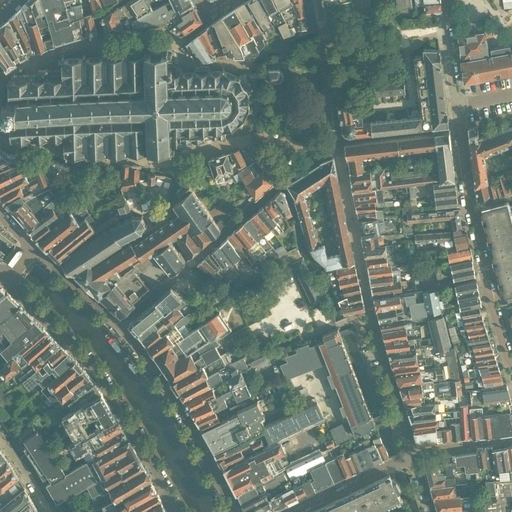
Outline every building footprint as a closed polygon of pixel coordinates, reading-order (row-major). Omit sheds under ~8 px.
[(28,0),(23,6),(38,51),(46,48),(30,0),(28,0)] [(41,0),(30,0),(46,48),(55,45),(41,0)] [(64,0),(41,0),(55,45),(76,38),(84,36),(80,16),(71,19),(64,0)] [(64,0),(71,19),(80,16),(84,36),(87,35),(85,14),(84,4),(77,5),(75,0),(64,0)] [(75,0),(77,5),(84,4),(85,14),(92,12),(89,0),(75,0)] [(89,0),(92,12),(93,15),(108,6),(104,0),(89,0)] [(147,0),(129,0),(128,1),(138,17),(153,9),(147,0)] [(140,19),(133,24),(134,29),(145,28),(167,25),(165,22),(169,19),(168,18),(173,11),(180,7),(181,8),(182,7),(182,6),(190,0),(147,0),(153,9),(138,17),(140,19)] [(169,19),(165,22),(167,25),(170,29),(175,25),(185,18),(182,15),(194,7),(191,0),(190,0),(182,6),(182,7),(181,8),(180,7),(173,11),(168,18),(169,19)] [(247,0),(244,2),(263,35),(264,38),(265,40),(273,36),(272,34),(252,0),(247,0)] [(260,0),(252,0),(272,34),(277,31),(274,24),(271,19),(260,0)] [(260,0),(271,19),(274,24),(277,31),(278,31),(280,34),(282,33),(278,26),(286,22),(275,0),(260,0)] [(290,0),(275,0),(286,22),(278,26),(282,33),(283,37),(287,36),(291,35),(291,36),(295,35),(292,28),(289,29),(287,24),(289,23),(288,21),(297,16),(292,5),(293,4),(290,0)] [(290,0),(293,4),(292,5),(297,16),(299,18),(300,18),(301,32),(305,30),(305,17),(302,1),(301,0),(290,0)] [(373,16),(369,0),(351,0),(352,2),(354,18),(373,16)] [(396,0),(398,11),(413,9),(411,0),(396,0)] [(511,0),(502,0),(503,4),(504,10),(511,9),(511,7),(511,6),(511,0)] [(128,1),(122,5),(133,24),(140,19),(138,17),(128,1)] [(244,2),(234,8),(259,52),(265,45),(262,39),(264,38),(263,35),(244,2)] [(352,2),(341,3),(324,6),(326,21),(354,18),(352,2)] [(424,5),(424,14),(433,13),(433,15),(441,14),(441,13),(441,12),(441,3),(424,5)] [(122,5),(114,10),(124,30),(134,29),(133,24),(122,5)] [(23,6),(17,12),(35,52),(38,51),(23,6)] [(374,10),(375,15),(383,14),(382,6),(376,7),(377,9),(374,10)] [(175,25),(170,29),(181,36),(201,21),(194,7),(182,15),(185,18),(175,25)] [(234,8),(222,16),(240,48),(244,57),(256,56),(259,52),(234,8)] [(114,10),(101,17),(105,31),(124,30),(114,10)] [(17,12),(9,19),(27,56),(35,52),(17,12)] [(92,12),(85,14),(87,35),(97,32),(93,15),(92,12)] [(222,16),(214,21),(227,58),(244,57),(240,48),(222,16)] [(9,19),(1,25),(21,59),(27,56),(9,19)] [(214,21),(207,27),(214,47),(217,51),(219,58),(227,58),(214,21)] [(1,25),(0,26),(0,37),(16,62),(21,59),(1,25)] [(207,27),(199,33),(213,53),(212,53),(213,59),(217,58),(219,58),(217,51),(214,47),(207,27)] [(484,32),(458,37),(461,61),(464,83),(511,74),(511,51),(510,52),(509,46),(490,49),(492,55),(489,56),(484,32)] [(213,53),(199,33),(187,43),(202,61),(208,60),(213,59),(212,53),(213,53)] [(0,37),(0,59),(6,67),(7,69),(16,62),(0,37)] [(57,147),(62,147),(62,152),(62,154),(63,154),(67,155),(70,155),(85,155),(85,158),(88,158),(88,155),(106,154),(106,158),(109,157),(108,154),(126,153),(126,157),(129,157),(129,153),(144,152),(147,152),(147,156),(151,156),(150,152),(167,151),(169,151),(169,155),(172,154),(172,151),(180,150),(180,152),(181,152),(181,150),(183,150),(183,149),(181,149),(181,142),(185,142),(185,143),(186,143),(186,142),(194,142),(194,143),(195,143),(195,142),(203,141),(203,143),(205,143),(205,142),(206,142),(206,140),(211,139),(211,140),(213,139),(225,138),(225,133),(227,133),(226,130),(231,127),(239,123),(241,125),(243,124),(241,121),(249,110),(251,110),(252,111),(253,108),(249,107),(249,93),(252,92),(251,89),(248,90),(244,85),(246,83),(248,83),(248,79),(264,79),(266,79),(266,81),(265,81),(265,82),(266,82),(268,82),(280,82),(280,81),(283,79),(283,72),(282,72),(280,69),(280,68),(268,69),(268,70),(265,72),(263,72),(263,73),(248,74),(248,73),(243,73),(243,76),(242,76),(240,74),(238,77),(224,71),(225,68),(222,68),(222,71),(210,72),(210,68),(209,68),(208,67),(195,67),(195,69),(194,69),(194,73),(183,73),(182,70),(181,70),(181,65),(172,66),(172,57),(172,55),(168,55),(168,49),(165,50),(165,55),(163,55),(147,56),(147,50),(143,50),(143,56),(140,56),(126,57),(126,53),(123,53),(123,57),(105,58),(105,53),(103,54),(103,58),(86,58),(86,54),(83,54),(83,58),(71,59),(65,59),(65,55),(62,55),(62,59),(62,60),(60,60),(57,60),(56,62),(60,62),(60,69),(48,70),(48,69),(38,69),(39,74),(11,76),(11,79),(11,78),(9,78),(9,81),(8,81),(8,82),(6,82),(6,84),(9,84),(9,100),(7,100),(7,102),(9,102),(9,103),(4,104),(2,103),(1,103),(1,104),(3,105),(3,116),(2,117),(1,119),(3,119),(4,118),(4,123),(10,123),(10,138),(8,138),(8,140),(10,140),(11,140),(11,143),(13,143),(13,140),(32,139),(32,142),(34,142),(34,139),(48,139),(48,141),(55,141),(55,145),(57,147)] [(422,117),(371,122),(372,134),(398,132),(423,129),(433,128),(448,126),(447,110),(446,110),(441,66),(439,50),(423,49),(424,56),(415,57),(422,117)] [(371,82),(372,96),(405,93),(404,79),(371,82)] [(352,104),(338,105),(341,122),(356,120),(356,124),(363,123),(362,115),(366,114),(365,102),(355,103),(352,103),(352,104)] [(356,120),(341,122),(342,127),(342,128),(343,132),(345,136),(349,137),(354,137),(354,136),(372,134),(371,122),(363,123),(356,124),(356,120)] [(477,126),(468,128),(469,141),(470,159),(474,188),(477,202),(491,197),(497,197),(497,196),(500,195),(500,196),(509,194),(503,174),(495,178),(498,187),(494,188),(492,180),(487,181),(486,173),(485,167),(484,159),(483,155),(511,144),(511,127),(511,128),(509,128),(483,138),(482,137),(479,138),(477,126)] [(441,181),(455,180),(450,146),(451,146),(449,132),(434,133),(436,147),(434,148),(434,153),(433,153),(435,169),(436,169),(437,174),(437,175),(439,175),(440,174),(441,181)] [(362,156),(434,148),(436,147),(434,133),(345,143),(350,173),(366,171),(365,169),(364,169),(362,156)] [(235,163),(237,168),(239,172),(247,167),(246,165),(246,164),(239,150),(230,153),(234,164),(235,163)] [(211,167),(214,178),(216,178),(217,183),(224,181),(222,175),(225,175),(233,172),(229,160),(227,154),(227,153),(218,156),(208,159),(210,163),(211,167)] [(0,159),(0,167),(12,162),(15,156),(7,154),(4,158),(0,159)] [(0,167),(0,175),(23,165),(24,158),(15,156),(12,162),(0,167)] [(343,265),(354,263),(349,238),(333,158),(322,163),(287,185),(296,200),(294,201),(303,232),(308,247),(315,257),(325,265),(326,269),(341,266),(343,265)] [(41,166),(50,182),(57,177),(69,168),(69,167),(53,160),(49,162),(47,163),(41,166)] [(251,172),(241,179),(242,179),(252,195),(254,198),(255,198),(271,184),(273,183),(263,171),(262,172),(255,162),(248,167),(251,172)] [(0,175),(0,187),(25,174),(23,168),(23,165),(0,175)] [(118,178),(122,191),(137,188),(135,179),(140,179),(145,179),(145,174),(144,174),(144,173),(140,173),(141,167),(129,166),(121,165),(121,172),(118,171),(118,177),(118,178)] [(34,170),(38,177),(41,183),(42,186),(50,182),(41,166),(38,168),(34,170)] [(376,170),(378,189),(382,188),(433,183),(440,182),(439,175),(437,175),(437,174),(432,175),(422,176),(404,178),(385,180),(384,169),(376,170)] [(0,187),(0,196),(0,197),(38,177),(34,170),(25,174),(0,187)] [(99,171),(95,171),(95,183),(99,184),(103,184),(104,171),(99,171)] [(350,173),(352,182),(371,180),(370,171),(366,171),(350,173)] [(237,182),(242,179),(238,173),(238,174),(235,175),(233,176),(237,182)] [(0,197),(5,203),(26,192),(41,183),(38,177),(0,197)] [(352,182),(353,191),(371,189),(371,180),(352,182)] [(433,183),(434,191),(456,189),(455,180),(440,182),(433,183)] [(95,293),(99,297),(116,282),(121,278),(116,271),(131,262),(135,267),(153,254),(171,242),(175,238),(189,258),(202,246),(212,237),(220,230),(220,229),(216,224),(187,182),(176,192),(172,203),(174,205),(173,206),(179,215),(175,217),(174,219),(174,218),(172,219),(173,219),(169,222),(168,222),(168,223),(164,225),(163,226),(159,229),(158,229),(154,232),(153,233),(149,236),(149,235),(148,236),(144,239),(143,240),(139,242),(138,243),(134,246),(133,246),(131,243),(116,253),(114,250),(94,263),(76,276),(78,278),(86,285),(95,293)] [(10,209),(27,229),(59,204),(61,202),(49,187),(29,197),(10,209)] [(353,191),(355,199),(376,196),(383,195),(382,188),(378,189),(375,189),(371,189),(353,191)] [(434,191),(435,199),(456,197),(456,189),(434,191)] [(281,191),(271,199),(278,210),(279,211),(280,210),(283,215),(286,214),(288,217),(291,216),(284,197),(285,197),(284,196),(281,191)] [(5,203),(10,209),(29,197),(26,192),(5,203)] [(84,192),(78,195),(61,207),(63,209),(67,215),(71,212),(70,212),(84,203),(80,197),(82,196),(83,197),(86,195),(84,192)] [(355,199),(356,205),(384,202),(383,195),(376,196),(355,199)] [(456,197),(435,199),(436,207),(457,205),(456,197)] [(271,199),(263,206),(277,223),(280,220),(279,219),(283,215),(280,210),(279,211),(278,210),(271,199)] [(117,218),(131,214),(126,201),(111,204),(116,216),(116,215),(117,218)] [(356,205),(357,213),(375,211),(375,207),(377,206),(377,207),(393,206),(392,201),(384,202),(374,203),(356,205)] [(38,239),(47,249),(48,248),(50,246),(84,218),(89,215),(85,209),(87,208),(84,203),(70,212),(71,212),(67,215),(38,239)] [(27,229),(32,234),(63,209),(61,207),(59,204),(27,229)] [(511,223),(507,204),(482,211),(484,218),(481,219),(483,226),(486,226),(489,240),(486,240),(488,248),(491,247),(495,261),(491,262),(493,269),(497,268),(500,282),(497,283),(499,290),(502,289),(504,297),(506,297),(508,304),(511,302),(511,223)] [(263,206),(256,212),(272,232),(275,237),(279,234),(273,226),(277,223),(263,206)] [(32,234),(38,239),(67,215),(63,209),(32,234)] [(357,213),(358,220),(383,217),(382,210),(375,211),(357,213)] [(452,225),(452,229),(461,228),(460,224),(459,210),(406,215),(407,223),(451,219),(452,225)] [(249,218),(264,237),(269,232),(271,234),(272,232),(256,212),(249,218)] [(47,249),(59,261),(60,260),(62,259),(112,225),(113,227),(119,224),(118,222),(119,222),(117,218),(116,215),(116,216),(107,219),(94,228),(91,226),(95,223),(89,215),(84,218),(50,246),(48,248),(47,249)] [(68,268),(76,276),(94,263),(114,250),(121,246),(120,245),(122,244),(121,243),(122,242),(127,240),(128,241),(129,241),(132,241),(134,240),(134,238),(136,237),(135,236),(140,233),(141,235),(142,234),(141,232),(145,226),(147,226),(147,224),(145,224),(142,218),(143,217),(141,216),(141,217),(133,217),(132,215),(131,216),(132,217),(127,220),(126,218),(125,219),(125,221),(121,223),(120,222),(119,222),(118,222),(119,224),(113,227),(112,225),(62,259),(60,260),(59,261),(68,268)] [(360,230),(362,238),(381,236),(380,231),(388,229),(394,228),(393,224),(388,225),(387,221),(384,222),(383,217),(358,220),(360,230)] [(249,218),(243,223),(278,267),(284,262),(283,261),(279,256),(274,250),(264,237),(262,235),(249,218)] [(221,219),(216,224),(220,229),(225,224),(221,219)] [(243,223),(235,230),(257,259),(270,274),(278,267),(243,223)] [(453,235),(457,250),(469,248),(466,233),(462,234),(461,228),(452,229),(453,235)] [(235,230),(227,238),(233,245),(236,250),(248,266),(249,265),(252,269),(255,266),(252,262),(257,259),(235,230)] [(414,235),(415,243),(450,240),(449,232),(414,235)] [(227,238),(220,244),(239,269),(241,271),(248,266),(236,250),(233,245),(227,238)] [(171,242),(153,254),(171,275),(185,262),(171,242)] [(220,244),(212,252),(230,276),(239,269),(220,244)] [(363,248),(366,259),(393,256),(392,245),(383,246),(363,248)] [(283,246),(274,250),(279,256),(280,255),(287,252),(283,246)] [(294,267),(312,305),(323,300),(302,258),(301,258),(296,247),(287,252),(280,255),(279,256),(283,261),(284,262),(286,266),(288,270),(294,267)] [(450,264),(460,262),(471,259),(472,259),(469,248),(457,250),(447,252),(450,264)] [(212,252),(205,259),(217,270),(223,276),(226,272),(230,276),(212,252)] [(367,268),(368,268),(390,266),(394,266),(393,256),(366,259),(367,268)] [(197,265),(211,275),(220,280),(223,276),(217,270),(205,259),(197,265)] [(450,264),(452,272),(473,267),(471,259),(460,262),(450,264)] [(328,273),(331,282),(339,279),(357,275),(354,266),(341,268),(337,270),(328,273)] [(368,268),(370,277),(400,274),(399,270),(391,271),(390,266),(368,268)] [(473,267),(452,272),(453,280),(475,275),(473,267)] [(116,282),(99,297),(111,308),(116,312),(121,317),(131,309),(135,305),(151,291),(145,284),(132,269),(126,274),(121,278),(116,282)] [(370,277),(371,285),(391,283),(390,277),(392,277),(392,279),(400,278),(400,274),(370,277)] [(340,288),(342,288),(359,284),(357,275),(339,279),(331,282),(334,290),(340,288)] [(455,285),(456,294),(478,289),(476,281),(455,285)] [(391,283),(371,285),(373,295),(402,291),(400,282),(391,283)] [(336,295),(338,299),(347,297),(347,296),(361,293),(359,284),(342,288),(344,293),(336,295)] [(156,301),(156,302),(166,313),(181,299),(171,288),(156,301)] [(424,291),(417,292),(414,292),(418,316),(418,319),(427,318),(431,333),(428,334),(429,345),(425,346),(427,357),(430,357),(446,354),(455,353),(454,347),(451,348),(443,316),(442,317),(437,289),(428,290),(424,291)] [(456,294),(458,302),(480,297),(478,289),(456,294)] [(0,349),(35,320),(20,304),(7,292),(0,297),(0,349)] [(418,316),(414,292),(374,299),(376,311),(396,307),(395,307),(401,306),(403,316),(406,316),(406,318),(418,316)] [(340,306),(341,306),(348,304),(348,306),(363,302),(361,293),(347,296),(347,297),(338,299),(340,306)] [(480,297),(458,302),(460,309),(481,305),(480,297)] [(143,340),(148,346),(175,325),(181,319),(185,316),(178,310),(186,303),(184,301),(181,299),(166,313),(165,314),(166,315),(161,319),(164,323),(143,340)] [(138,334),(143,340),(164,323),(161,319),(166,315),(165,314),(166,313),(156,302),(129,324),(138,334)] [(348,304),(341,306),(344,315),(365,310),(363,302),(348,306),(348,304)] [(398,319),(396,307),(376,311),(379,323),(404,319),(404,318),(398,319)] [(455,313),(456,320),(481,315),(479,308),(459,312),(455,313)] [(212,317),(200,325),(201,326),(210,340),(214,337),(216,340),(217,339),(231,329),(225,320),(219,312),(212,317)] [(155,356),(156,356),(172,345),(190,332),(184,325),(193,318),(190,313),(185,316),(181,319),(175,325),(148,346),(155,356)] [(458,326),(463,325),(483,321),(481,315),(456,320),(458,326)] [(404,319),(379,323),(382,332),(411,327),(411,323),(404,324),(404,319)] [(4,351),(9,357),(43,328),(35,320),(0,349),(0,353),(0,354),(4,351)] [(463,325),(465,331),(485,328),(483,321),(463,325)] [(382,332),(385,341),(421,337),(420,326),(411,327),(382,332)] [(184,336),(177,341),(185,353),(185,352),(193,347),(195,350),(187,356),(189,358),(200,350),(207,363),(221,356),(215,345),(219,343),(217,340),(217,339),(216,340),(214,337),(210,340),(207,342),(201,346),(199,343),(205,339),(198,328),(197,327),(192,331),(190,332),(184,336)] [(0,372),(6,380),(12,375),(22,367),(18,361),(23,357),(22,356),(49,334),(43,328),(9,357),(9,358),(0,365),(0,372)] [(463,338),(465,338),(487,335),(485,328),(465,331),(461,332),(461,334),(462,334),(463,338)] [(351,424),(344,427),(342,424),(330,429),(337,444),(355,435),(375,426),(374,421),(371,416),(341,340),(342,340),(339,333),(338,329),(323,335),(325,341),(319,343),(310,347),(308,343),(290,351),(291,354),(286,356),(288,361),(280,364),(286,378),(327,362),(331,372),(327,374),(335,392),(338,391),(341,398),(337,399),(343,415),(347,413),(351,424)] [(28,362),(55,340),(49,334),(22,356),(23,357),(24,358),(28,362)] [(465,338),(467,345),(490,341),(487,335),(465,338)] [(385,341),(387,350),(416,347),(420,347),(419,340),(422,339),(421,337),(385,341)] [(12,375),(19,384),(22,381),(39,368),(42,365),(46,362),(44,360),(61,345),(55,340),(28,362),(22,367),(12,375)] [(172,345),(156,356),(169,376),(172,381),(207,363),(200,350),(189,358),(187,356),(185,352),(185,353),(177,341),(172,345)] [(467,345),(469,351),(492,348),(490,341),(467,345)] [(53,364),(67,352),(61,345),(44,360),(46,362),(47,361),(49,359),(53,364)] [(387,350),(391,361),(417,358),(424,357),(427,357),(425,346),(420,347),(416,347),(387,350)] [(469,351),(471,358),(494,354),(492,348),(469,351)] [(44,387),(75,360),(67,352),(53,364),(51,366),(47,361),(46,362),(42,365),(46,369),(43,372),(39,368),(22,381),(27,385),(30,389),(39,381),(44,387)] [(226,366),(232,363),(231,360),(232,359),(229,354),(227,354),(226,353),(221,356),(207,363),(172,381),(179,391),(208,376),(226,366)] [(403,397),(420,395),(438,395),(458,394),(461,394),(459,380),(455,353),(446,354),(450,382),(432,384),(431,382),(400,387),(403,397)] [(476,359),(477,362),(496,360),(494,354),(471,358),(472,360),(476,359)] [(391,361),(393,367),(418,365),(423,364),(425,364),(424,357),(417,358),(391,361)] [(184,400),(184,399),(217,383),(227,378),(241,372),(248,368),(243,358),(232,363),(226,366),(208,376),(179,391),(178,391),(184,400)] [(48,397),(83,368),(75,360),(44,387),(41,389),(48,397)] [(473,367),(474,369),(479,368),(497,365),(496,360),(477,362),(474,363),(475,366),(473,367)] [(393,367),(395,374),(424,370),(423,364),(418,365),(393,367)] [(477,371),(478,374),(499,371),(497,365),(479,368),(474,369),(474,371),(477,371)] [(395,374),(400,387),(431,382),(446,380),(443,367),(424,370),(395,374)] [(56,405),(90,377),(83,368),(48,397),(44,401),(51,409),(56,405)] [(479,380),(477,380),(501,377),(499,371),(478,374),(479,380)] [(195,419),(222,407),(227,405),(238,401),(237,400),(251,394),(241,372),(227,378),(229,383),(219,387),(219,386),(218,387),(217,385),(215,386),(216,388),(214,392),(216,395),(205,400),(189,409),(195,419)] [(63,411),(71,405),(69,402),(94,383),(90,377),(56,405),(61,413),(63,411)] [(477,380),(476,380),(476,383),(477,383),(478,386),(484,386),(503,383),(501,377),(477,380)] [(71,405),(63,411),(65,414),(73,409),(88,400),(101,393),(94,383),(69,402),(71,405)] [(184,399),(189,409),(205,400),(216,395),(214,392),(216,388),(215,386),(217,385),(218,387),(219,386),(217,383),(184,399)] [(507,386),(485,389),(486,395),(508,393),(507,386)] [(466,390),(467,405),(487,403),(486,395),(485,389),(466,390)] [(106,400),(101,393),(88,400),(73,409),(65,414),(62,415),(67,424),(65,426),(67,430),(70,429),(76,439),(70,442),(77,455),(83,452),(91,447),(88,440),(92,438),(90,434),(99,429),(98,428),(116,418),(106,400)] [(510,400),(508,393),(486,395),(487,403),(500,401),(510,400)] [(195,419),(202,430),(231,416),(238,412),(237,410),(255,402),(251,394),(237,400),(238,401),(227,405),(222,407),(195,419)] [(403,397),(406,405),(439,403),(438,395),(420,395),(403,397)] [(501,405),(500,405),(502,413),(488,415),(492,437),(500,436),(511,434),(511,419),(509,404),(511,403),(510,400),(500,401),(501,405)] [(202,430),(215,452),(254,433),(263,429),(262,427),(265,426),(260,417),(264,415),(257,401),(255,402),(237,410),(238,412),(231,416),(202,430)] [(266,436),(261,439),(264,445),(269,443),(272,441),(279,438),(279,437),(312,421),(323,415),(317,402),(299,410),(265,426),(262,427),(263,429),(266,436)] [(406,405),(409,413),(437,411),(459,410),(459,406),(459,402),(439,403),(406,405)] [(459,410),(460,416),(460,424),(461,439),(470,439),(467,405),(459,406),(459,410)] [(492,437),(488,415),(482,416),(481,408),(469,409),(470,420),(473,439),(479,438),(492,437)] [(409,413),(411,421),(437,417),(442,417),(452,417),(460,416),(459,410),(437,411),(409,413)] [(411,421),(414,429),(443,427),(442,417),(437,417),(411,421)] [(443,427),(414,429),(418,445),(437,442),(443,441),(442,430),(450,429),(450,424),(453,424),(452,417),(442,417),(443,427)] [(88,440),(91,447),(122,428),(116,418),(98,428),(99,429),(90,434),(92,438),(88,440)] [(22,440),(36,431),(36,430),(42,426),(38,420),(27,428),(26,428),(18,433),(22,440)] [(460,424),(453,424),(450,424),(450,429),(452,441),(461,439),(460,424)] [(83,452),(88,460),(128,439),(122,428),(91,447),(83,452)] [(452,441),(450,429),(442,430),(443,441),(452,441)] [(36,466),(47,484),(66,473),(38,430),(36,431),(22,440),(20,441),(28,453),(36,466)] [(215,452),(218,459),(249,444),(248,442),(250,441),(251,443),(257,440),(254,433),(215,452)] [(374,444),(366,448),(368,452),(369,452),(370,453),(369,454),(374,464),(382,460),(376,447),(382,444),(379,437),(373,440),(374,444)] [(66,473),(47,484),(56,500),(57,502),(87,486),(93,496),(105,489),(100,481),(104,479),(115,472),(116,474),(140,460),(128,439),(88,460),(66,473)] [(222,466),(222,465),(233,460),(244,455),(255,450),(261,447),(264,445),(261,439),(257,440),(251,443),(250,441),(248,442),(249,444),(218,459),(222,466)] [(327,447),(328,448),(332,446),(333,446),(335,445),(332,439),(325,442),(327,447)] [(224,468),(236,493),(283,470),(285,468),(279,455),(285,452),(284,448),(291,445),(289,442),(283,445),(282,445),(282,444),(280,442),(274,445),(262,450),(235,463),(233,460),(222,465),(224,468)] [(362,442),(359,443),(360,445),(368,467),(374,464),(369,454),(370,453),(369,452),(368,452),(366,448),(364,449),(362,442)] [(382,444),(376,447),(382,460),(388,457),(382,444)] [(354,448),(356,452),(362,469),(368,467),(360,445),(353,447),(354,448)] [(326,449),(321,451),(326,462),(327,464),(326,464),(334,482),(335,482),(342,478),(345,476),(337,456),(333,446),(332,446),(328,448),(326,449)] [(492,447),(485,448),(488,468),(491,468),(492,474),(488,474),(488,476),(488,479),(496,478),(492,447)] [(492,447),(496,478),(511,478),(507,447),(492,450),(492,447)] [(355,452),(350,454),(357,472),(362,469),(356,452),(354,448),(355,452)] [(477,449),(478,452),(482,479),(488,479),(488,476),(487,476),(486,468),(488,468),(485,448),(477,449)] [(290,466),(286,468),(291,479),(297,476),(303,474),(310,470),(326,462),(321,451),(321,452),(315,454),(293,465),(290,466)] [(348,451),(343,453),(351,474),(357,472),(350,454),(348,451)] [(478,452),(455,456),(456,465),(459,465),(465,465),(465,472),(475,471),(476,479),(482,479),(478,452)] [(337,456),(345,476),(351,474),(343,453),(337,456)] [(437,459),(437,460),(438,464),(441,464),(442,469),(446,468),(446,474),(453,473),(454,473),(465,472),(465,465),(459,465),(456,465),(455,456),(437,459)] [(0,479),(13,469),(7,460),(0,466),(0,479)] [(115,472),(104,479),(109,487),(144,467),(140,460),(116,474),(115,472)] [(440,474),(446,474),(446,468),(442,469),(441,464),(438,464),(437,460),(424,461),(428,475),(440,474)] [(326,462),(310,470),(313,477),(314,479),(310,481),(315,490),(319,489),(327,485),(334,482),(326,464),(327,464),(326,462)] [(150,480),(144,467),(109,487),(116,500),(150,480)] [(236,493),(242,505),(266,493),(276,487),(280,485),(289,480),(291,479),(286,468),(283,470),(236,493)] [(1,491),(18,477),(13,469),(0,479),(0,489),(1,491)] [(428,475),(431,487),(455,485),(454,473),(453,473),(446,474),(440,474),(428,475)] [(303,474),(297,476),(301,483),(300,483),(307,495),(315,490),(310,481),(314,479),(313,477),(310,479),(309,478),(306,480),(303,474)] [(311,511),(379,511),(398,503),(396,501),(400,499),(397,493),(400,491),(396,482),(393,483),(389,475),(350,494),(339,498),(340,499),(311,511)] [(291,479),(289,480),(293,486),(292,487),(299,499),(307,495),(300,483),(301,483),(297,476),(291,479)] [(0,508),(25,488),(18,477),(1,491),(0,491),(0,508)] [(289,480),(280,485),(283,491),(282,492),(287,504),(295,501),(299,499),(292,487),(293,486),(289,480)] [(493,480),(485,481),(486,495),(496,495),(494,481),(493,480)] [(129,507),(157,492),(151,482),(124,498),(129,507)] [(431,487),(434,498),(456,497),(455,489),(462,489),(462,486),(466,486),(466,484),(455,485),(431,487)] [(245,511),(269,499),(279,494),(276,487),(266,493),(242,505),(245,511)] [(14,511),(31,499),(25,488),(0,508),(0,511),(14,511)] [(134,511),(140,511),(157,503),(161,500),(157,492),(129,507),(128,508),(130,511),(133,510),(134,511)] [(279,494),(269,499),(275,510),(287,504),(282,492),(279,494)] [(456,497),(434,498),(437,511),(438,511),(437,511),(464,511),(464,508),(478,507),(477,495),(456,497)] [(34,511),(37,510),(31,499),(14,511),(34,511)] [(112,511),(118,509),(119,511),(129,511),(130,511),(128,508),(125,504),(124,505),(121,499),(114,503),(113,501),(102,506),(105,511),(112,511)] [(269,499),(245,511),(270,511),(275,510),(269,499)] [(167,511),(161,500),(157,503),(140,511),(130,511),(129,511),(167,511)]
